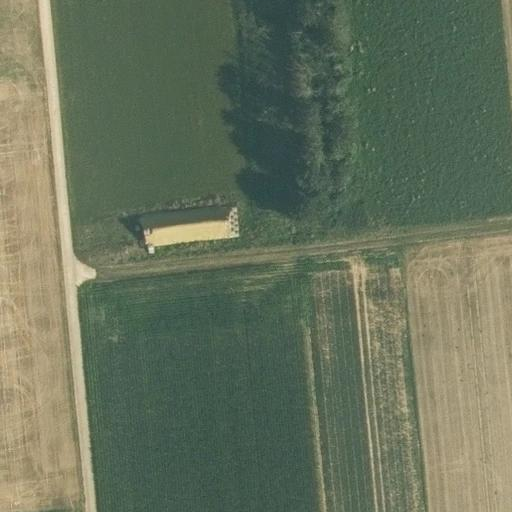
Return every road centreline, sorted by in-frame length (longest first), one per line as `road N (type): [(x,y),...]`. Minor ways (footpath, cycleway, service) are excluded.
road 1 (track): [(90,511),(44,0)]
road 2 (track): [(69,279),(511,223)]
